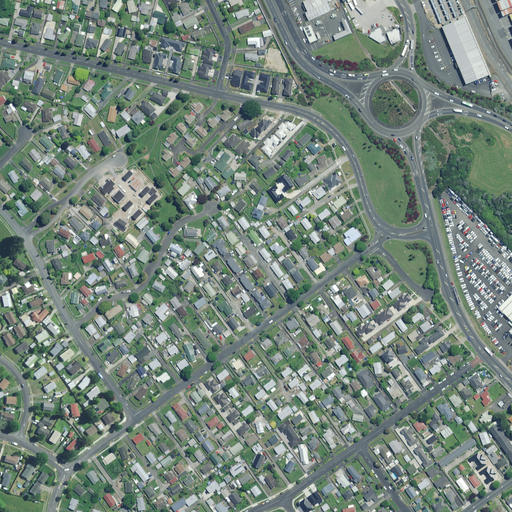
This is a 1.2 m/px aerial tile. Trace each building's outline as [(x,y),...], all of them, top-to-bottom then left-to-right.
[(124,0),(118,0),(112,9),(118,12),(123,4),(124,0)] [(136,12),(133,0),(132,0),(127,1),(130,13),(136,12)] [(306,0),(304,1),(308,11),(328,2),(333,0),(306,0)] [(65,1),(61,1),(61,2),(58,1),(57,9),(63,10),(65,1)] [(146,2),(146,4),(142,3),(140,9),(142,10),(141,13),(148,15),(149,10),(151,10),(152,6),(150,5),(150,3),(146,2)] [(190,8),(187,2),(180,5),(184,15),(191,13),(189,8),(190,8)] [(308,11),(306,13),(309,21),(332,10),(328,2),(308,11)] [(34,7),(29,6),(28,10),(21,9),(20,15),(31,18),(34,7)] [(244,10),(235,13),(238,19),(245,16),(249,16),(249,10),(244,10)] [(100,14),(87,11),(86,16),(98,19),(100,14)] [(167,14),(155,11),(154,17),(159,18),(158,23),(164,25),(167,14)] [(183,24),(176,12),(171,15),(172,17),(177,27),(183,24)] [(0,15),(0,23),(3,24),(3,25),(8,26),(11,19),(0,15)] [(199,23),(196,17),(184,23),(187,29),(199,23)] [(28,21),(16,18),(15,25),(22,26),(22,29),(26,30),(28,21)] [(488,76),(465,19),(441,28),(464,86),(488,76)] [(141,25),(140,29),(150,31),(149,33),(153,34),(156,22),(151,21),(150,25),(145,24),(144,26),(141,25)] [(256,27),(253,21),(239,28),(242,34),(256,27)] [(352,35),(345,21),(341,23),(345,32),(334,37),(336,42),(352,35)] [(41,24),(33,23),(31,34),(40,35),(41,24)] [(124,27),(119,26),(117,35),(125,37),(126,30),(124,29),(124,27)] [(72,31),(67,27),(58,39),(64,43),(72,31)] [(196,40),(207,34),(203,27),(192,33),(191,34),(193,38),(195,37),(196,40)] [(310,27),(304,29),(310,44),(316,41),(310,27)] [(54,29),(48,28),(47,33),(45,33),(44,38),(55,40),(56,36),(53,35),(54,29)] [(85,36),(78,34),(75,45),(82,47),(85,36)] [(99,40),(88,38),(86,47),(90,48),(93,48),(93,46),(97,47),(99,40)] [(260,48),(260,38),(248,38),(248,45),(256,44),(256,48),(260,48)] [(113,43),(107,39),(101,48),(106,52),(108,48),(109,49),(113,43)] [(126,45),(120,42),(115,53),(122,57),(125,51),(124,50),(126,45)] [(130,50),(128,58),(135,60),(136,53),(139,49),(133,46),(130,50)] [(153,52),(144,50),(142,62),(151,63),(153,52)] [(166,54),(160,51),(158,55),(155,63),(162,65),(164,58),(166,54)] [(208,51),(207,53),(205,53),(202,59),(203,59),(200,67),(200,73),(207,73),(207,68),(210,61),(209,61),(211,55),(210,55),(211,53),(208,51)] [(252,54),(245,54),(246,60),(250,60),(257,62),(259,56),(252,54)] [(281,60),(278,54),(266,60),(268,64),(272,62),(276,70),(282,67),(279,61),(281,60)] [(191,58),(185,57),(183,70),(188,71),(188,69),(193,70),(195,63),(190,62),(191,58)] [(16,62),(16,61),(11,60),(5,59),(3,66),(14,69),(16,62)] [(64,72),(58,70),(53,81),(59,83),(64,72)] [(34,73),(26,71),(24,81),(32,83),(34,73)] [(8,74),(1,72),(0,77),(0,88),(2,89),(3,84),(5,85),(6,81),(8,83),(11,79),(8,75),(8,74)] [(252,74),(251,76),(252,76),(251,80),(254,81),(254,84),(266,87),(267,83),(272,84),(273,78),(271,78),(272,74),(267,72),(265,77),(268,78),(268,81),(264,80),(255,78),(255,76),(254,75),(254,72),(252,72),(252,74)] [(247,75),(237,73),(236,79),(239,79),(238,84),(244,86),(247,75)] [(81,79),(70,76),(68,83),(79,86),(81,79)] [(45,80),(39,78),(33,93),(39,95),(45,80)] [(96,83),(90,79),(83,88),(88,92),(90,90),(91,91),(96,83)] [(287,86),(284,80),(273,86),(276,92),(287,86)] [(112,85),(109,81),(102,88),(104,90),(101,94),(106,99),(113,91),(109,88),(112,85)] [(117,96),(118,98),(122,94),(123,95),(127,91),(124,88),(120,92),(117,96)] [(50,92),(44,89),(42,95),(52,99),(55,93),(50,91),(50,92)] [(136,93),(130,89),(125,97),(131,101),(136,93)] [(166,98),(154,92),(151,99),(163,105),(166,98)] [(37,107),(26,100),(23,106),(33,113),(37,107)] [(148,103),(146,101),(141,106),(155,120),(159,116),(154,112),(156,110),(148,103)] [(16,110),(13,103),(7,106),(9,109),(7,110),(9,115),(4,117),(7,123),(13,120),(14,122),(18,121),(13,112),(16,110)] [(190,113),(194,117),(203,107),(199,103),(197,106),(195,103),(189,108),(192,111),(190,113)] [(97,111),(90,104),(85,109),(93,118),(97,114),(95,112),(97,111)] [(118,107),(110,106),(108,121),(115,123),(118,107)] [(50,114),(49,109),(43,109),(44,121),(50,121),(50,119),(52,119),(52,114),(50,114)] [(221,117),(222,118),(225,121),(231,114),(227,110),(221,117)] [(130,116),(124,111),(121,114),(127,120),(130,116)] [(145,117),(139,111),(132,119),(138,125),(141,122),(143,124),(146,122),(143,120),(145,117)] [(84,115),(74,113),(73,118),(75,118),(74,124),(81,126),(84,115)] [(194,117),(190,113),(189,114),(188,113),(184,117),(186,119),(185,120),(190,124),(196,118),(194,117)] [(222,118),(221,117),(218,115),(215,118),(214,118),(212,120),(210,118),(206,122),(213,128),(222,118)] [(254,123),(251,118),(237,125),(241,131),(254,123)] [(269,125),(263,119),(254,130),(259,134),(260,132),(262,134),(267,128),(266,128),(269,125)] [(187,130),(180,123),(176,127),(183,134),(187,130)] [(70,137),(64,125),(58,128),(64,140),(70,137)] [(131,131),(127,125),(116,132),(120,138),(131,131)] [(207,134),(199,125),(195,129),(203,138),(207,134)] [(242,134),(235,128),(225,140),(232,146),(242,134)] [(290,135),(282,128),(278,133),(282,137),(279,140),(281,142),(284,139),(285,140),(290,135)] [(112,144),(104,130),(99,134),(107,147),(112,144)] [(178,137),(173,132),(162,143),(167,148),(178,137)] [(184,136),(188,140),(186,141),(192,148),(198,142),(194,137),(192,140),(190,137),(192,136),(188,132),(184,136)] [(312,137),(307,133),(298,141),(299,142),(296,145),(300,149),(312,137)] [(54,145),(44,136),(40,141),(41,142),(40,144),(43,147),(44,146),(49,150),(54,145)] [(101,149),(93,138),(88,142),(95,153),(101,149)] [(246,143),(244,141),(235,150),(241,155),(244,152),(246,155),(250,150),(248,148),(251,145),(248,142),(246,143)] [(272,146),(267,141),(262,146),(269,153),(270,152),(271,153),(274,150),(271,147),(272,146)] [(315,146),(312,142),(307,146),(315,155),(322,149),(317,144),(315,146)] [(91,156),(84,145),(78,149),(85,160),(91,156)] [(41,157),(34,149),(29,153),(36,162),(41,157)] [(167,161),(172,155),(173,154),(170,151),(169,152),(166,149),(162,153),(165,155),(162,157),(167,161)] [(294,154),(288,149),(282,157),(287,161),(291,156),(292,157),(294,154)] [(235,157),(226,150),(220,158),(220,159),(215,166),(217,168),(215,169),(219,172),(221,171),(222,172),(235,157)] [(259,157),(255,153),(249,160),(257,168),(255,169),(258,172),(262,168),(259,165),(261,163),(257,159),(259,157)] [(53,157),(49,154),(43,160),(47,165),(52,161),(50,160),(53,157)] [(311,154),(306,158),(307,159),(304,161),(308,165),(315,159),(311,154)] [(327,159),(325,155),(317,159),(320,165),(317,166),(319,169),(328,165),(325,160),(327,159)] [(78,165),(69,156),(64,161),(73,170),(78,165)] [(191,161),(187,157),(182,162),(175,170),(172,167),(168,171),(175,177),(184,168),(185,168),(191,161)] [(33,167),(25,158),(20,163),(25,169),(29,173),(33,169),(32,168),(33,167)] [(315,168),(311,163),(307,166),(312,171),(315,168)] [(65,173),(57,166),(53,171),(62,179),(65,176),(64,175),(65,173)] [(227,180),(235,172),(229,166),(221,174),(227,180)] [(277,173),(272,167),(263,173),(268,179),(277,173)] [(19,179),(14,170),(8,174),(15,184),(19,181),(18,180),(19,179)] [(134,182),(135,182),(140,179),(136,171),(130,175),(131,176),(127,178),(126,177),(120,181),(125,188),(130,185),(130,184),(134,182)] [(336,176),(334,173),(327,178),(334,187),(341,182),(338,178),(335,180),(334,178),(336,176)] [(295,180),(300,187),(304,184),(310,180),(306,175),(302,178),(301,176),(295,180)] [(51,183),(44,176),(39,182),(50,192),(58,184),(53,180),(51,183)] [(210,190),(216,186),(210,176),(204,181),(210,190)] [(11,189),(3,180),(0,182),(0,187),(6,194),(11,189)] [(191,188),(184,181),(182,184),(183,186),(178,191),(183,196),(191,188)] [(263,190),(255,181),(250,185),(258,194),(263,190)] [(289,187),(286,181),(280,184),(286,194),(293,190),(291,186),(289,187)] [(114,193),(107,184),(101,189),(104,193),(105,192),(109,197),(114,193)] [(231,191),(227,186),(217,192),(221,198),(231,191)] [(315,190),(312,192),(316,198),(317,198),(318,200),(327,193),(322,186),(316,191),(315,190)] [(153,202),(152,188),(145,188),(146,193),(144,193),(145,200),(146,200),(147,203),(153,202)] [(43,195),(37,189),(31,196),(36,201),(43,195)] [(123,195),(119,192),(114,197),(117,200),(123,195)] [(107,202),(97,193),(92,199),(102,208),(107,202)] [(198,198),(196,195),(194,196),(193,195),(184,201),(190,210),(194,208),(192,205),(198,201),(196,199),(198,198)] [(260,219),(261,220),(261,218),(262,219),(263,215),(264,211),(263,211),(264,206),(265,207),(268,198),(262,196),(257,208),(255,208),(253,211),(255,212),(253,217),(260,220),(260,219)] [(311,202),(308,197),(300,203),(304,207),(311,202)] [(347,202),(343,197),(333,203),(337,209),(347,202)] [(29,212),(20,200),(15,203),(21,210),(18,212),(22,217),(29,212)] [(247,204),(242,200),(235,208),(240,212),(247,204)] [(94,214),(84,205),(79,211),(89,220),(94,214)] [(299,213),(293,205),(289,208),(294,216),(299,213)] [(109,211),(105,207),(100,212),(104,216),(109,211)] [(331,214),(327,209),(318,216),(322,220),(331,214)] [(352,215),(349,210),(341,216),(344,221),(352,215)] [(133,218),(131,212),(117,216),(120,223),(133,218)] [(230,226),(223,216),(217,220),(224,230),(230,226)] [(244,216),(238,221),(245,230),(251,226),(249,224),(250,224),(251,224),(251,223),(251,222),(251,221),(250,221),(249,221),(248,221),(248,222),(244,216)] [(277,220),(283,230),(289,226),(283,216),(277,220)] [(342,224),(336,216),(329,221),(335,229),(342,224)] [(74,217),(69,221),(78,232),(83,228),(74,217)] [(149,222),(144,217),(137,225),(141,230),(149,222)] [(312,227),(306,218),(301,222),(307,230),(312,227)] [(92,223),(93,224),(92,225),(97,230),(103,225),(97,220),(95,221),(94,220),(92,223)] [(289,226),(283,230),(292,241),(297,238),(291,229),(291,230),(289,228),(294,225),(293,223),(289,226)] [(268,229),(265,225),(259,230),(266,239),(271,235),(267,229),(268,229)] [(119,230),(115,226),(111,230),(118,236),(120,234),(117,232),(119,230)] [(356,230),(353,227),(344,234),(347,238),(344,240),(348,246),(362,236),(357,229),(356,230)] [(72,234),(61,228),(58,233),(69,239),(72,234)] [(156,236),(151,229),(146,233),(151,240),(150,241),(152,242),(153,242),(154,244),(161,238),(158,235),(156,236)] [(215,232),(213,230),(205,239),(210,243),(217,235),(214,233),(215,232)] [(261,242),(253,230),(248,233),(252,239),(250,241),(255,247),(261,242)] [(238,241),(232,231),(226,236),(232,245),(238,241)] [(320,240),(317,236),(318,235),(315,231),(314,232),(309,236),(312,239),(311,239),(312,241),(313,241),(315,244),(320,240)] [(87,232),(86,233),(85,232),(80,237),(86,242),(90,237),(89,236),(90,235),(87,232)] [(112,243),(107,233),(102,235),(103,239),(100,241),(103,249),(105,248),(105,246),(112,243)] [(81,239),(75,234),(71,238),(77,243),(81,239)] [(138,241),(130,234),(125,239),(136,248),(139,244),(137,242),(138,241)] [(99,241),(94,237),(90,241),(95,245),(99,241)] [(55,252),(55,241),(46,241),(47,248),(48,248),(48,252),(55,252)] [(209,246),(205,242),(203,244),(201,243),(194,251),(199,255),(206,247),(208,248),(209,246)] [(280,247),(277,242),(270,247),(273,251),(274,250),(278,255),(285,250),(282,246),(280,247)] [(330,253),(332,256),(336,253),(337,255),(345,249),(340,242),(332,247),(333,248),(328,251),(330,253)] [(183,249),(172,243),(169,247),(172,248),(171,250),(180,255),(183,249)] [(246,252),(240,243),(235,246),(237,248),(236,249),(241,256),(246,252)] [(125,248),(122,244),(114,249),(120,258),(125,254),(122,250),(125,248)] [(306,259),(311,255),(304,247),(298,251),(305,260),(306,259)] [(269,253),(265,248),(260,252),(266,260),(271,256),(269,253)] [(72,253),(71,249),(62,253),(65,260),(68,258),(67,256),(72,253)] [(149,253),(144,249),(138,258),(145,264),(149,258),(147,257),(149,253)] [(216,256),(212,250),(209,251),(209,252),(205,255),(209,261),(216,256)] [(104,256),(99,251),(95,254),(101,259),(104,256)] [(332,256),(330,253),(328,254),(326,252),(320,257),(325,263),(333,257),(332,256)] [(96,259),(93,253),(82,258),(85,264),(96,259)] [(297,262),(290,254),(281,259),(289,267),(297,262)] [(311,255),(306,259),(309,262),(308,263),(314,271),(319,267),(311,255)] [(255,265),(249,256),(244,260),(250,269),(255,265)] [(26,266),(15,258),(12,264),(23,271),(26,266)] [(63,269),(58,258),(52,261),(54,265),(57,271),(63,269)] [(115,269),(108,259),(103,263),(109,273),(115,269)] [(191,263),(186,259),(182,263),(181,262),(179,264),(181,265),(179,267),(184,271),(191,263)] [(223,269),(218,261),(212,265),(217,273),(223,269)] [(279,266),(276,262),(271,266),(279,278),(284,274),(279,267),(279,266)] [(189,268),(200,282),(205,278),(203,276),(205,275),(203,272),(202,273),(194,264),(189,268)] [(139,276),(134,265),(128,267),(133,278),(139,276)] [(256,266),(250,271),(251,273),(252,272),(258,280),(264,276),(256,266)] [(178,275),(170,267),(165,271),(164,271),(162,272),(166,276),(168,274),(174,280),(178,275)] [(374,280),(373,281),(372,282),(377,290),(380,288),(379,285),(380,284),(380,283),(384,280),(381,276),(383,274),(377,267),(373,270),(371,267),(366,270),(374,280)] [(191,274),(187,270),(181,276),(186,280),(191,274)] [(304,279),(298,270),(292,275),(298,283),(304,279)] [(72,272),(63,273),(63,278),(61,278),(61,285),(69,284),(69,279),(72,279),(72,272)] [(98,278),(94,273),(86,280),(91,285),(96,279),(99,281),(102,278),(100,276),(98,278)] [(225,284),(226,283),(228,287),(233,283),(226,273),(222,276),(224,278),(223,279),(222,279),(225,284)] [(370,283),(365,275),(356,280),(361,287),(366,284),(367,285),(370,283)] [(294,288),(288,279),(283,282),(289,291),(294,288)] [(394,284),(390,279),(383,286),(387,291),(394,284)] [(128,286),(126,280),(116,283),(118,289),(128,286)] [(166,287),(155,281),(152,287),(163,293),(166,287)] [(195,285),(190,281),(184,289),(189,293),(195,285)] [(278,291),(270,281),(264,286),(271,296),(278,291)] [(34,291),(30,282),(24,284),(24,285),(21,287),(24,296),(34,291)] [(217,294),(209,283),(204,287),(211,297),(217,294)] [(88,288),(85,285),(80,289),(87,298),(92,293),(88,288)] [(243,291),(238,285),(232,291),(238,299),(241,296),(239,294),(243,291)] [(109,293),(106,286),(100,288),(99,287),(97,288),(97,289),(95,290),(98,295),(104,293),(105,295),(109,293)] [(357,295),(352,287),(348,289),(347,288),(343,290),(350,300),(357,295)] [(379,295),(375,288),(369,292),(374,299),(379,295)] [(402,292),(398,288),(392,292),(391,291),(388,293),(393,299),(402,292)] [(79,293),(73,292),(71,303),(77,304),(79,293)] [(143,298),(144,299),(142,301),(147,306),(149,304),(150,305),(155,301),(147,293),(143,298)] [(250,300),(245,293),(241,296),(246,303),(250,300)] [(11,306),(8,294),(5,295),(0,296),(3,307),(7,306),(7,307),(11,306)] [(261,306),(264,303),(266,301),(262,295),(256,300),(261,306)] [(511,295),(499,308),(511,321),(511,295)] [(175,311),(176,310),(182,319),(188,315),(176,297),(170,301),(175,308),(174,309),(175,311)] [(208,302),(204,297),(194,304),(198,309),(208,302)] [(345,305),(339,297),(334,301),(340,309),(345,305)] [(41,304),(39,298),(28,302),(30,308),(41,304)] [(407,305),(402,298),(396,302),(395,300),(391,303),(398,311),(407,305)] [(381,306),(377,300),(370,304),(375,310),(381,306)] [(233,312),(225,301),(218,307),(222,312),(224,311),(228,316),(233,312)] [(169,309),(164,304),(155,313),(160,317),(159,318),(163,321),(167,317),(164,314),(169,309)] [(328,312),(322,304),(317,308),(322,315),(325,313),(325,314),(328,312)] [(371,313),(365,304),(359,308),(366,317),(371,313)] [(116,307),(115,307),(110,311),(109,310),(104,313),(105,314),(109,320),(123,310),(119,305),(116,307)] [(140,316),(137,305),(128,307),(129,311),(131,318),(140,316)] [(247,309),(248,311),(244,314),(248,319),(257,312),(252,305),(251,306),(252,308),(250,309),(249,307),(247,309)] [(44,309),(39,313),(36,310),(34,312),(33,312),(30,315),(32,318),(31,318),(34,322),(35,321),(37,323),(48,313),(44,309)] [(12,312),(11,313),(10,311),(4,314),(6,320),(7,319),(10,325),(16,322),(13,316),(14,316),(12,312)] [(349,318),(349,317),(353,322),(357,319),(352,311),(347,315),(348,315),(347,316),(349,318)] [(424,317),(420,312),(411,318),(415,323),(424,317)] [(320,321),(314,313),(306,319),(312,327),(314,326),(314,327),(318,325),(317,324),(320,321)] [(148,314),(143,319),(150,325),(152,323),(151,321),(154,319),(148,314)] [(338,336),(343,332),(342,330),(342,329),(336,321),(333,323),(327,315),(323,319),(326,323),(328,322),(338,336)] [(50,321),(46,316),(41,321),(45,325),(50,321)] [(105,320),(104,320),(101,316),(96,320),(101,328),(107,323),(106,323),(107,322),(105,320)] [(240,326),(234,317),(228,321),(234,330),(240,326)] [(299,325),(295,319),(287,325),(291,331),(299,325)] [(408,329),(401,319),(396,322),(403,332),(408,329)] [(222,326),(221,327),(218,323),(218,324),(217,322),(212,326),(207,320),(204,322),(211,331),(213,329),(216,332),(214,333),(215,335),(217,333),(218,335),(221,334),(223,332),(225,330),(222,326)] [(58,328),(51,321),(46,327),(54,336),(59,331),(57,329),(58,328)] [(432,327),(428,321),(420,327),(424,333),(432,327)] [(126,331),(120,323),(114,327),(120,335),(126,331)] [(21,330),(17,324),(12,327),(16,333),(15,334),(18,338),(25,334),(22,330),(21,330)] [(88,332),(88,331),(91,336),(97,332),(92,324),(87,327),(86,328),(88,332)] [(182,333),(174,324),(169,328),(177,337),(182,333)] [(423,332),(420,327),(408,336),(413,343),(416,340),(415,338),(423,332)] [(428,339),(426,337),(426,336),(422,339),(423,340),(420,342),(421,344),(414,349),(419,355),(430,347),(427,344),(429,342),(431,344),(433,343),(434,343),(445,335),(439,327),(435,330),(436,333),(428,339)] [(211,346),(199,329),(194,333),(206,350),(211,346)] [(321,335),(317,329),(313,332),(318,338),(321,335)] [(48,337),(44,330),(40,332),(41,333),(34,337),(37,343),(48,337)] [(132,341),(136,336),(131,331),(124,339),(129,343),(130,344),(132,341)] [(289,341),(282,331),(279,333),(281,336),(275,340),(279,346),(285,342),(285,343),(289,341)] [(1,336),(5,342),(4,343),(7,347),(9,346),(14,343),(7,332),(1,336)] [(396,337),(392,332),(381,341),(386,347),(388,345),(387,344),(396,337)] [(156,338),(160,344),(160,345),(163,343),(162,342),(168,338),(164,333),(156,338)] [(355,347),(348,336),(342,340),(350,351),(355,347)] [(309,342),(305,337),(299,342),(303,347),(309,342)] [(336,345),(330,337),(325,342),(331,350),(334,347),(336,350),(340,347),(338,344),(336,345)] [(121,340),(119,338),(113,343),(116,347),(124,342),(122,339),(121,340)] [(111,344),(107,339),(98,346),(103,352),(109,348),(108,347),(111,344)] [(265,350),(270,346),(270,347),(272,346),(272,345),(273,344),(269,339),(260,345),(265,350)] [(453,347),(449,340),(445,343),(445,342),(439,346),(444,353),(453,347)] [(28,348),(23,342),(14,349),(17,354),(23,350),(24,351),(28,348)] [(383,347),(379,342),(370,349),(373,354),(383,347)] [(62,348),(56,343),(54,346),(49,352),(54,357),(62,348)] [(195,354),(191,343),(184,346),(190,362),(196,360),(194,355),(195,354)] [(120,346),(121,347),(119,349),(124,356),(130,352),(125,345),(124,345),(123,344),(120,346)] [(172,356),(176,353),(179,351),(178,351),(174,345),(168,350),(172,356)] [(409,352),(407,345),(398,346),(399,350),(398,351),(399,354),(409,352)] [(152,351),(147,346),(135,355),(142,364),(146,361),(144,358),(152,351)] [(292,354),(288,348),(283,351),(288,358),(292,354)] [(63,362),(67,359),(67,360),(69,358),(69,357),(73,354),(69,349),(58,356),(63,362)] [(121,354),(115,349),(107,359),(113,364),(121,354)] [(251,359),(251,360),(253,358),(255,356),(251,351),(244,356),(248,362),(251,359)] [(359,355),(356,351),(352,354),(358,363),(365,358),(362,352),(359,355)] [(432,351),(421,359),(425,364),(428,363),(436,356),(432,351)] [(275,364),(280,361),(281,361),(283,360),(282,359),(283,358),(279,353),(278,352),(275,355),(271,358),(275,364)] [(321,360),(315,353),(310,357),(315,364),(321,360)] [(461,360),(457,353),(447,359),(450,363),(451,362),(453,365),(461,360)] [(37,359),(32,354),(29,357),(26,360),(24,363),(29,369),(33,365),(32,364),(37,359)] [(349,360),(345,354),(335,361),(340,367),(349,360)] [(136,358),(135,359),(132,355),(128,358),(133,364),(135,362),(138,360),(136,358)] [(153,370),(158,367),(161,365),(159,363),(157,359),(149,364),(153,370)] [(181,370),(186,367),(189,365),(188,363),(185,359),(177,364),(181,370)] [(236,362),(233,364),(237,370),(241,368),(243,367),(244,366),(240,360),(239,359),(236,362)] [(63,367),(60,362),(54,366),(58,371),(63,367)] [(81,366),(76,362),(67,371),(72,375),(81,366)] [(383,376),(381,362),(371,364),(371,367),(374,367),(375,374),(377,374),(377,377),(383,376)] [(433,366),(434,367),(430,370),(433,375),(438,372),(438,373),(441,370),(439,368),(442,366),(440,363),(436,366),(435,365),(433,366)] [(129,367),(123,364),(117,374),(123,378),(129,367)] [(311,370),(307,364),(304,367),(298,372),(302,377),(311,370)] [(46,372),(42,366),(32,374),(36,380),(46,372)] [(146,372),(142,366),(137,370),(141,376),(146,372)] [(261,378),(260,377),(268,372),(264,366),(254,373),(258,379),(258,380),(261,378)] [(292,372),(289,368),(282,373),(285,378),(292,372)] [(334,375),(329,368),(322,373),(326,379),(330,376),(331,377),(334,375)] [(427,376),(421,368),(415,373),(421,381),(427,376)] [(223,371),(223,372),(217,376),(221,381),(230,375),(226,370),(226,369),(223,371)] [(348,374),(344,369),(339,372),(343,377),(348,374)] [(374,383),(368,375),(369,375),(365,369),(363,371),(357,375),(367,389),(374,383)] [(401,376),(402,376),(398,371),(397,371),(395,369),(391,372),(398,381),(402,378),(401,376)] [(157,379),(159,382),(162,380),(163,383),(170,378),(166,372),(157,379)] [(480,377),(477,374),(469,379),(476,390),(483,386),(478,378),(480,377)] [(247,387),(249,384),(250,385),(252,383),(254,385),(257,383),(250,375),(240,383),(244,386),(246,385),(247,387)] [(136,386),(140,380),(134,376),(127,386),(133,390),(134,388),(135,388),(136,386)] [(406,390),(415,385),(412,381),(409,376),(404,380),(401,382),(402,385),(401,386),(404,389),(405,388),(406,390)] [(81,390),(85,386),(87,385),(87,384),(90,381),(85,377),(81,380),(82,381),(77,386),(81,390)] [(210,379),(204,383),(210,391),(211,390),(214,394),(219,390),(218,389),(221,386),(216,378),(212,381),(210,379)] [(299,383),(296,378),(289,384),(292,388),(299,383)] [(8,383),(3,379),(0,382),(0,388),(2,391),(8,383)] [(322,385),(318,379),(310,386),(314,391),(322,385)] [(263,387),(264,389),(265,388),(268,391),(276,385),(273,380),(270,382),(269,381),(268,381),(267,381),(267,382),(266,382),(267,384),(264,386),(264,387),(263,387)] [(362,388),(356,380),(351,384),(356,392),(362,388)] [(56,387),(52,381),(42,388),(46,393),(56,387)] [(98,389),(95,386),(85,395),(89,400),(99,392),(97,390),(98,389)] [(240,395),(233,386),(228,390),(235,399),(240,395)] [(148,391),(143,387),(135,396),(141,400),(148,391)] [(332,391),(342,404),(346,401),(343,397),(345,395),(338,387),(332,391)] [(388,391),(390,394),(393,398),(394,399),(398,397),(399,398),(403,395),(398,388),(393,391),(391,389),(388,391)] [(467,391),(464,388),(460,391),(466,400),(473,395),(469,390),(467,391)] [(266,394),(262,389),(260,391),(261,391),(255,395),(259,400),(266,394)] [(368,394),(365,389),(360,393),(364,398),(368,394)] [(197,404),(202,400),(201,398),(205,394),(202,390),(197,393),(196,391),(190,395),(197,404)] [(486,392),(481,395),(484,400),(482,401),(485,406),(491,402),(489,399),(489,400),(487,397),(489,395),(486,391),(486,392)] [(219,393),(213,396),(219,404),(220,403),(223,407),(228,403),(227,402),(230,400),(225,392),(221,394),(219,393)] [(309,401),(303,392),(297,396),(299,398),(300,398),(304,404),(309,401)] [(389,408),(388,407),(391,405),(388,400),(387,401),(384,397),(385,396),(381,392),(373,397),(382,410),(383,412),(389,408)] [(457,397),(455,394),(449,398),(456,407),(463,402),(458,396),(457,397)] [(335,400),(331,395),(319,405),(322,408),(325,406),(328,409),(332,406),(330,404),(335,400)] [(108,406),(102,398),(97,401),(98,403),(94,406),(98,411),(104,407),(104,408),(108,406)] [(511,402),(511,401),(509,398),(502,404),(505,408),(511,402)] [(278,408),(272,400),(267,403),(274,412),(278,408)] [(77,412),(76,404),(69,405),(71,417),(79,416),(78,411),(77,412)] [(210,409),(206,404),(198,410),(202,415),(210,409)] [(376,410),(372,404),(365,410),(371,418),(376,415),(374,411),(376,410)] [(443,406),(442,404),(437,407),(442,414),(443,414),(448,421),(452,418),(452,417),(453,416),(450,411),(453,410),(449,404),(447,406),(445,404),(443,406)] [(254,411),(251,406),(242,412),(245,417),(254,411)] [(293,412),(289,406),(278,414),(282,420),(285,416),(293,412)] [(340,419),(342,422),(347,419),(344,416),(345,415),(338,406),(333,410),(339,419),(340,419)] [(185,412),(181,407),(176,411),(182,420),(188,416),(186,412),(185,412)] [(240,416),(236,410),(227,417),(231,422),(240,416)] [(177,421),(171,411),(165,414),(167,417),(168,417),(173,424),(177,421)] [(319,421),(314,411),(308,414),(314,424),(319,421)] [(481,417),(482,418),(480,420),(482,423),(484,421),(485,422),(486,423),(488,421),(489,422),(491,421),(494,419),(488,411),(482,415),(483,415),(481,417)] [(13,415),(0,412),(0,417),(3,419),(3,420),(11,422),(13,415)] [(110,417),(108,413),(102,418),(107,425),(114,420),(111,416),(110,417)] [(432,426),(435,424),(440,420),(435,413),(431,416),(434,420),(429,423),(431,427),(432,426)] [(304,419),(300,414),(292,420),(295,425),(304,419)] [(463,422),(458,414),(454,417),(459,425),(463,422)] [(52,421),(43,416),(40,421),(39,421),(37,426),(39,427),(36,433),(41,436),(41,435),(45,437),(48,431),(41,428),(43,424),(49,427),(52,421)] [(220,422),(216,417),(207,424),(211,429),(220,422)] [(198,429),(191,419),(186,423),(193,433),(198,429)] [(100,430),(103,428),(102,427),(105,425),(102,421),(96,426),(100,430)] [(427,428),(422,421),(419,424),(417,422),(414,425),(419,432),(423,429),(424,430),(427,428)] [(477,430),(471,421),(467,424),(473,433),(477,430)] [(162,433),(155,422),(149,427),(152,431),(153,431),(157,437),(162,433)] [(262,422),(256,423),(253,424),(253,427),(256,426),(258,434),(264,432),(262,422)] [(304,441),(290,423),(288,424),(287,422),(277,429),(281,434),(285,432),(292,442),(287,445),(291,450),(304,441)] [(355,431),(349,422),(344,426),(345,427),(341,430),(344,435),(349,431),(351,434),(355,431)] [(250,429),(246,424),(237,430),(241,435),(250,429)] [(497,440),(505,434),(497,424),(489,429),(497,440)] [(96,431),(92,425),(84,431),(88,437),(96,431)] [(312,430),(309,426),(300,432),(303,437),(312,430)] [(453,433),(449,427),(441,432),(445,439),(453,433)] [(188,437),(182,429),(177,433),(183,441),(188,437)] [(335,436),(330,429),(326,431),(327,433),(323,435),(330,445),(335,442),(331,438),(335,436)] [(60,434),(54,430),(47,441),(53,444),(60,434)] [(205,440),(198,431),(195,434),(201,443),(205,440)] [(234,436),(230,431),(224,435),(221,431),(215,436),(219,441),(219,442),(222,446),(226,443),(225,443),(234,436)] [(415,437),(412,432),(403,438),(407,444),(409,442),(408,441),(410,440),(411,441),(414,439),(413,438),(415,437)] [(491,443),(486,432),(479,434),(483,446),(491,443)] [(145,439),(141,433),(132,439),(137,445),(145,439)] [(259,439),(255,434),(254,435),(253,434),(250,436),(251,437),(245,441),(249,447),(259,439)] [(436,438),(433,434),(428,437),(429,437),(425,440),(428,444),(436,438)] [(507,454),(511,450),(511,444),(505,434),(497,440),(507,454)] [(272,445),(276,443),(277,444),(279,442),(278,442),(279,441),(276,435),(269,440),(269,441),(265,444),(268,448),(272,445)] [(319,443),(316,438),(314,436),(312,438),(312,439),(307,443),(308,444),(313,451),(318,447),(316,445),(319,443)] [(79,444),(74,438),(65,448),(70,452),(74,448),(75,448),(79,444)] [(426,448),(420,438),(415,441),(419,447),(422,451),(426,448)] [(196,443),(193,439),(188,443),(191,447),(196,443)] [(399,442),(397,439),(389,444),(395,454),(403,449),(401,447),(403,446),(400,442),(399,442)] [(460,455),(469,449),(470,450),(472,448),(472,447),(476,444),(473,439),(438,463),(442,468),(446,465),(447,466),(449,464),(449,463),(458,457),(458,458),(461,456),(460,455)] [(215,449),(208,440),(202,444),(209,454),(215,449)] [(171,452),(165,443),(159,447),(164,453),(164,452),(166,455),(171,452)] [(230,450),(234,455),(234,456),(244,449),(239,443),(230,450)] [(263,449),(258,443),(252,448),(256,454),(263,449)] [(275,449),(279,455),(282,453),(281,453),(286,449),(282,444),(275,449)] [(395,459),(385,444),(374,451),(377,455),(381,453),(388,464),(395,459)] [(305,449),(305,445),(299,446),(300,450),(303,463),(304,462),(305,465),(310,464),(308,449),(305,449)] [(497,450),(494,445),(485,451),(489,455),(493,452),(494,453),(497,450)] [(129,458),(125,446),(119,448),(124,460),(129,458)] [(445,452),(441,446),(431,453),(436,459),(445,452)] [(207,459),(199,449),(193,453),(200,462),(202,460),(203,462),(207,459)] [(234,455),(230,450),(222,456),(225,461),(234,455)] [(157,460),(151,452),(146,456),(152,464),(157,460)] [(103,461),(106,465),(108,464),(117,458),(113,453),(104,459),(105,460),(103,461)] [(222,461),(215,453),(210,457),(216,465),(222,461)] [(481,460),(477,453),(473,456),(477,463),(481,460)] [(265,457),(258,454),(253,466),(259,469),(265,457)] [(20,457),(13,455),(12,457),(5,455),(3,461),(15,465),(16,460),(19,461),(20,457)] [(173,462),(169,456),(161,462),(165,467),(173,462)] [(503,459),(502,458),(499,460),(500,461),(496,464),(500,470),(508,464),(504,458),(503,459)] [(296,464),(290,460),(285,470),(290,473),(296,464)] [(395,461),(390,464),(392,467),(391,467),(392,468),(390,469),(393,472),(394,471),(398,478),(404,474),(397,463),(396,464),(395,461)] [(24,467),(25,468),(20,475),(26,480),(34,468),(27,463),(26,464),(24,467)] [(150,478),(138,463),(130,469),(133,473),(135,471),(137,474),(138,473),(144,482),(150,478)] [(215,471),(214,470),(209,463),(201,469),(205,475),(210,471),(212,474),(215,471)] [(187,473),(180,464),(175,468),(180,475),(178,476),(180,478),(182,477),(183,478),(184,477),(184,476),(187,473)] [(245,469),(241,464),(231,472),(234,477),(245,469)] [(417,470),(413,464),(406,469),(410,475),(417,470)] [(357,483),(358,481),(360,482),(362,480),(360,479),(362,477),(358,474),(352,466),(347,469),(354,479),(353,480),(357,483)] [(427,471),(431,477),(432,479),(435,476),(434,474),(437,471),(434,466),(427,471)] [(491,471),(487,466),(478,472),(485,482),(488,479),(486,475),(491,471)] [(100,480),(93,470),(87,475),(94,484),(100,480)] [(175,478),(169,471),(164,475),(172,485),(178,480),(176,478),(175,478)] [(40,483),(42,484),(47,476),(41,472),(36,481),(34,485),(33,484),(28,492),(34,495),(35,493),(38,494),(40,490),(37,488),(38,487),(40,483)] [(11,475),(4,473),(2,477),(3,478),(0,485),(7,487),(11,475)] [(249,483),(248,482),(252,479),(248,473),(239,480),(242,485),(244,487),(249,483)] [(274,480),(270,474),(265,478),(272,489),(277,486),(274,480)] [(348,481),(343,474),(336,479),(339,484),(341,483),(345,488),(352,483),(350,480),(348,481)] [(481,484),(474,475),(469,479),(475,488),(481,484)] [(188,487),(191,484),(191,485),(194,483),(193,483),(195,482),(190,476),(184,481),(188,487)] [(448,481),(444,476),(434,483),(438,488),(440,486),(442,489),(445,486),(443,484),(448,481)] [(469,489),(461,478),(456,481),(464,492),(469,489)] [(215,481),(213,479),(210,481),(212,484),(206,488),(210,493),(219,487),(215,481)] [(430,484),(426,479),(423,481),(423,482),(418,485),(421,490),(430,484)] [(238,486),(234,481),(230,485),(231,486),(234,490),(238,486)] [(169,492),(172,497),(181,491),(181,492),(184,490),(179,484),(171,489),(172,490),(169,492)] [(335,489),(331,484),(322,490),(325,496),(335,489)] [(86,492),(79,485),(75,490),(81,496),(86,492)] [(156,495),(150,486),(145,490),(150,499),(156,495)] [(262,493),(257,486),(251,490),(256,497),(262,493)] [(416,492),(411,486),(409,488),(409,489),(406,491),(412,499),(419,494),(417,491),(416,492)] [(379,499),(372,488),(368,491),(369,493),(364,497),(368,502),(373,499),(375,502),(379,499)] [(230,495),(226,489),(221,492),(225,498),(230,495)] [(456,496),(452,489),(449,491),(449,492),(445,494),(452,504),(456,502),(453,498),(456,496)] [(353,495),(350,490),(344,494),(347,499),(353,495)] [(230,496),(231,498),(231,499),(233,502),(234,502),(236,505),(242,501),(235,492),(230,496)] [(117,503),(110,493),(104,497),(111,508),(115,505),(114,504),(117,503)] [(186,502),(187,504),(189,507),(198,500),(194,495),(186,501),(187,502),(186,502)] [(146,510),(143,497),(137,499),(138,504),(137,505),(139,511),(146,510)] [(79,501),(73,498),(70,504),(71,504),(69,508),(75,511),(79,501)] [(166,503),(162,498),(154,504),(158,509),(166,503)] [(187,502),(186,501),(184,498),(171,506),(175,511),(187,504),(186,502),(187,502)] [(301,503),(301,504),(305,509),(314,504),(311,498),(306,501),(305,500),(301,503)] [(438,511),(447,506),(442,501),(436,505),(435,503),(431,506),(434,510),(434,509),(436,511),(438,511)] [(226,504),(224,506),(221,502),(215,507),(218,511),(227,511),(229,511),(227,509),(229,508),(228,508),(226,504)] [(369,507),(366,502),(361,506),(364,510),(369,507)]
